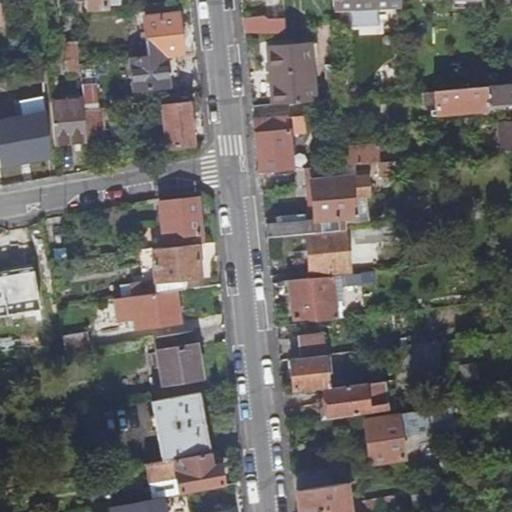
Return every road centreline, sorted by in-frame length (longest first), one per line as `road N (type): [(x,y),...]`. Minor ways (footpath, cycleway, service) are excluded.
road 1 (residential): [(268,511),(232,162)]
road 2 (residential): [(0,206),(232,162)]
road 3 (residential): [(232,162),(217,0)]
